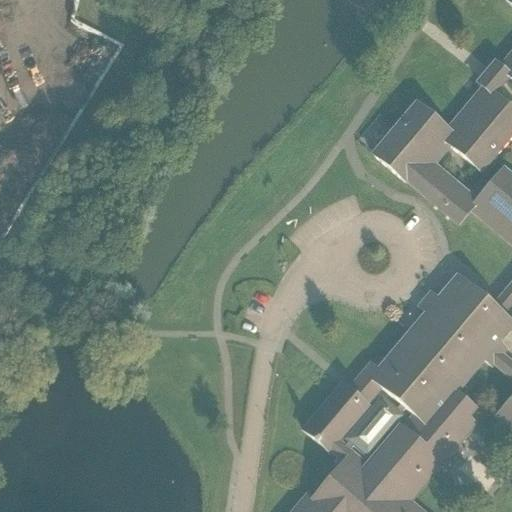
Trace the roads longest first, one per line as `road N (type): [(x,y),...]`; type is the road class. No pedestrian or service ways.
road 1 (residential): [(241,511),(266,346),(304,282),(343,268)]
road 2 (residential): [(343,268),(355,285),(376,290),(397,281),(404,262),(398,241),(370,228),(351,237),(342,257)]
